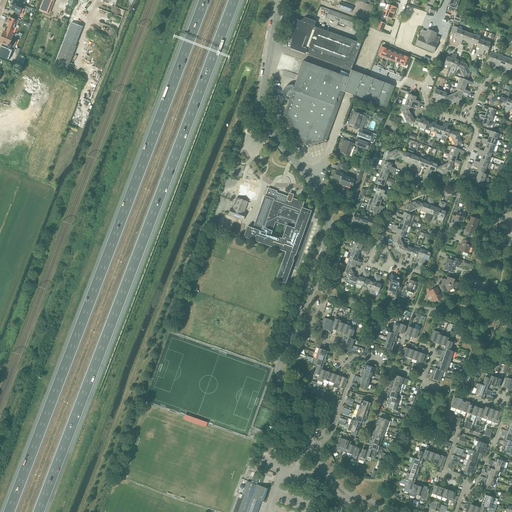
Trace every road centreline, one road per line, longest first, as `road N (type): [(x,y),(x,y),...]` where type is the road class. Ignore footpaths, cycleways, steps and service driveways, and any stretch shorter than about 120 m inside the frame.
road 1 (motorway): [(204,0),(9,511)]
road 2 (motorway): [(38,511),(233,0)]
road 3 (track): [(82,511),(244,98),(263,92)]
road 4 (residential): [(377,241),(402,176),(455,195),(477,126),(468,123)]
road 5 (unclassified): [(309,179),(270,131),(262,108),(280,0)]
road 6 (unclassified): [(314,446),(280,385),(290,329)]
